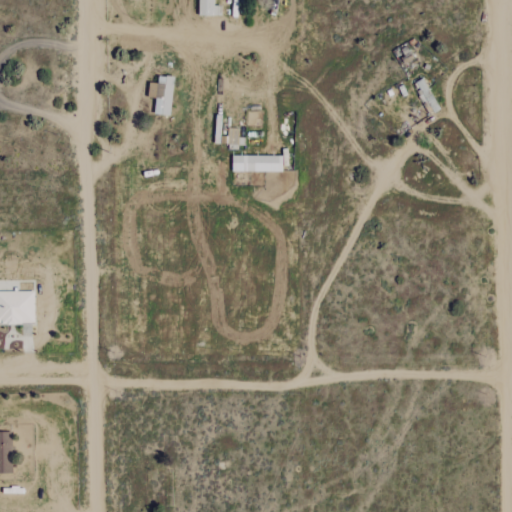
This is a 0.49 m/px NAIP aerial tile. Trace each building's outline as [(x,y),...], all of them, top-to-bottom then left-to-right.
[(198,0),(199,16),(215,16),(214,0),(198,0)] [(147,98),(155,98),(153,114),(169,116),(173,78),(157,76),(157,84),(149,83),(147,98)] [(415,83),(430,115),(438,111),(423,79),(415,83)] [(281,156),(231,157),(232,173),(282,173),(281,156)] [(0,323),(34,323),(33,291),(0,291),(0,323)] [(0,432),(0,473),(11,473),(10,432),(0,432)]
